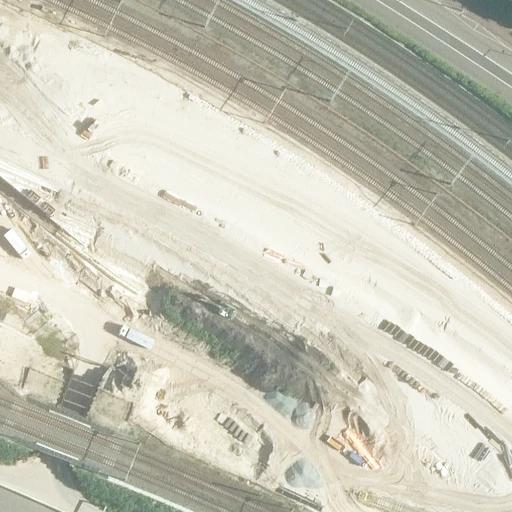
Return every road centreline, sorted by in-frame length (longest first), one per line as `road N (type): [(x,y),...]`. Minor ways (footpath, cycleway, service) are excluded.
road 1 (primary): [(358,0),(511,99)]
road 2 (primary): [(511,69),(405,0)]
